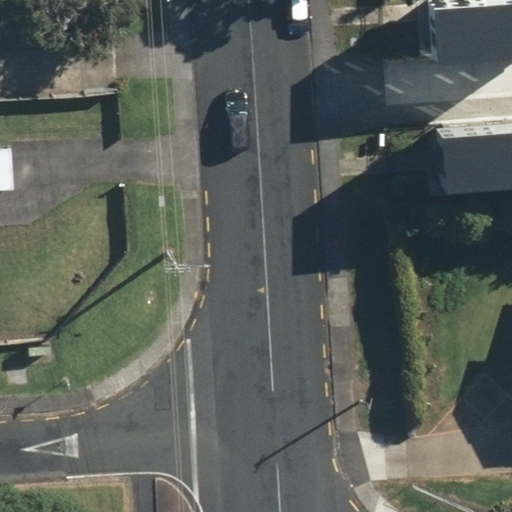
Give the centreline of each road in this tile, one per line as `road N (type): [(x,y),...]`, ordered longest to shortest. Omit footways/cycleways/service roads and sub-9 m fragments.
road 1 (tertiary): [(265,426),(241,0)]
road 2 (residential): [(0,444),(265,426)]
